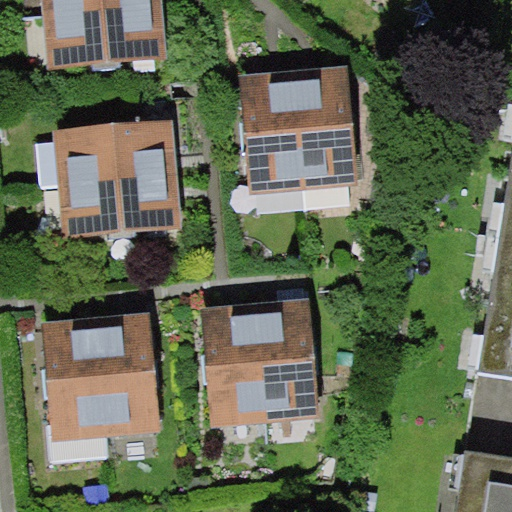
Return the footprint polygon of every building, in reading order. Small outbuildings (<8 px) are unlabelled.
[(155,0),(38,0),(45,77),(162,68),(155,0)] [(340,77),(236,83),(243,199),(347,193),(340,77)] [(511,116),(469,379),(511,385),(511,116)] [(168,128),(48,138),(57,248),(177,239),(168,128)] [(302,307),(196,317),(208,436),(313,426),(302,307)] [(148,315),(36,326),(48,452),(159,442),(148,315)] [(511,511),(511,464),(457,456),(448,511),(511,511)]
